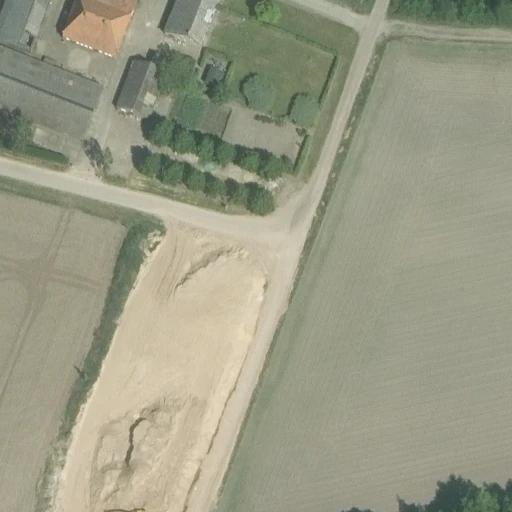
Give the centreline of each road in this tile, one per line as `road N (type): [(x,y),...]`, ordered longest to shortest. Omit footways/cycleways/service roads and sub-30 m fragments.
road 1 (unclassified): [(0,165),(291,242)]
road 2 (unclassified): [(291,242),(191,511)]
road 3 (unclassified): [(291,242),(385,0)]
road 4 (track): [(511,35),(376,25)]
